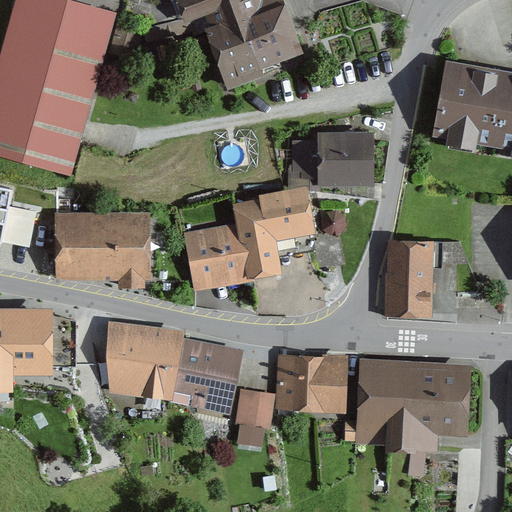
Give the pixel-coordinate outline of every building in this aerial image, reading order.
[(15,0),(0,55),(0,155),(70,175),(115,16),(55,0),(15,0)] [(181,0),(194,34),(216,26),(231,67),(223,70),(228,84),(274,67),(269,54),(293,46),(277,4),(257,11),(253,0),(181,0)] [(112,50),(132,55),(138,31),(119,25),(112,50)] [(448,66),(437,130),(511,143),(511,77),(511,80),(501,78),(502,75),(448,66)] [(319,191),(319,176),(368,176),(368,141),(293,141),(293,170),(289,170),(289,187),(319,191)] [(74,179),(89,183),(98,149),(83,145),(74,179)] [(127,157),(98,149),(89,183),(118,191),(127,157)] [(300,195),(236,208),(239,227),(250,271),(275,267),(272,250),(293,246),(294,244),(291,229),(306,226),(300,195)] [(77,214),(78,226),(96,226),(96,214),(77,214)] [(121,278),(122,285),(142,285),(141,222),(103,223),(104,236),(57,237),(57,268),(115,268),(115,278),(121,278)] [(186,238),(194,281),(250,271),(239,227),(186,238)] [(430,293),(430,282),(423,282),(424,266),(440,266),(440,242),(394,240),(393,274),(386,274),(386,308),(423,310),(423,293),(430,293)] [(20,366),(20,362),(43,362),(43,316),(19,316),(19,322),(0,322),(0,386),(8,387),(8,366),(20,366)] [(107,357),(111,358),(176,363),(181,339),(109,331),(107,357)] [(191,350),(193,342),(181,339),(176,363),(172,387),(195,392),(194,397),(226,404),(237,354),(215,349),(214,355),(191,350)] [(162,389),(162,386),(172,387),(176,363),(111,358),(115,383),(162,389)] [(280,359),(278,402),(340,405),(342,362),(280,359)] [(360,370),(358,417),(460,423),(463,375),(360,370)] [(242,390),(237,422),(268,427),(273,394),(242,390)]
